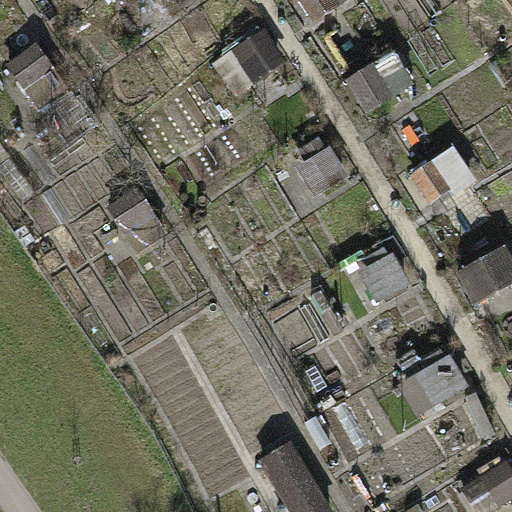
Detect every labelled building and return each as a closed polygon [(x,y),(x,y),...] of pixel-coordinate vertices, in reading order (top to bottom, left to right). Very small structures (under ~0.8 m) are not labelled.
[(299,0),(297,2),(316,26),(350,0),(299,0)] [(265,34),(235,54),(257,86),(287,65),(265,34)] [(37,46),(6,71),(28,98),(59,74),(37,46)] [(329,154),(302,173),(320,199),(348,180),(329,154)] [(461,154),(418,174),(434,207),(477,187),(461,154)] [(138,189),(107,214),(129,241),(160,217),(138,189)] [(485,308),(511,298),(511,255),(471,270),(485,308)] [(393,261),(365,281),(383,307),(411,287),(393,261)] [(445,358),(418,377),(436,403),(464,384),(445,358)] [(328,511),(290,446),(263,462),(291,511),(328,511)] [(511,469),(506,460),(478,480),(497,506),(511,495),(511,469)]
